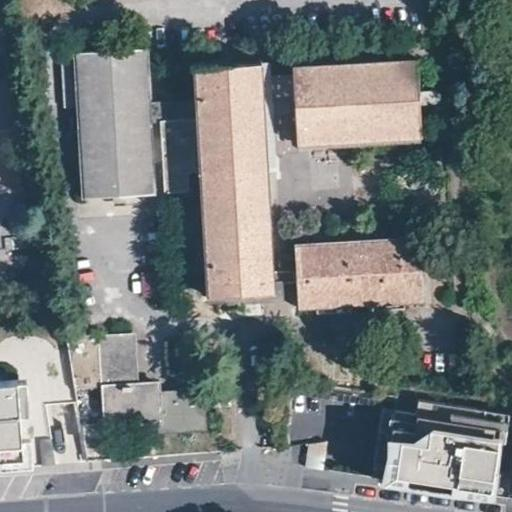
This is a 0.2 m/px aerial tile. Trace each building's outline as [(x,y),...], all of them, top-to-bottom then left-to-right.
[(84,191),(154,187),(150,124),(149,103),(146,49),(76,53),(79,105),(84,191)] [(79,105),(76,53),(63,55),(66,106),(79,105)] [(294,77),(262,79),(261,61),(195,65),(197,101),(198,119),(160,122),(160,124),(165,191),(191,190),(190,171),(201,170),(209,292),(276,289),(267,149),(298,147),(298,142),(422,134),(418,57),(294,66),(294,77)] [(197,101),(149,103),(150,124),(160,124),(160,122),(198,119),(197,101)] [(6,249),(29,245),(27,235),(4,238),(6,249)] [(299,306),(421,299),(418,237),(296,244),(299,306)] [(133,334),(66,336),(74,386),(79,421),(85,421),(86,439),(88,439),(111,437),(111,421),(159,419),(160,429),(206,427),(204,391),(159,393),(159,382),(134,383),(133,334)] [(21,377),(0,378),(0,469),(55,467),(52,437),(23,438),(21,377)] [(396,410),(385,479),(482,494),(509,498),(511,475),(511,398),(400,382),(396,410)] [(385,479),(396,410),(383,408),(372,477),(385,479)] [(330,443),(311,444),(307,467),(326,470),(330,443)]
